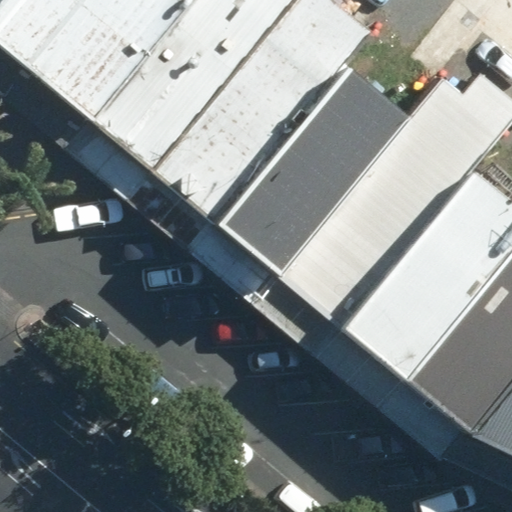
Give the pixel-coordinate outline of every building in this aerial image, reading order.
[(0,0),(0,44),(93,121),(193,0),(0,0)] [(193,0),(93,121),(152,170),(293,0),(193,0)] [(375,35),(332,0),(293,0),(152,170),(218,224),(349,66),(375,35)] [(357,0),(377,17),(392,0),(357,0)] [(280,274),(410,116),(349,66),(218,224),(280,274)] [(410,116),(280,274),(342,325),(472,169),(511,121),(511,99),(480,73),(462,95),(442,79),(410,116)] [(511,201),(472,169),(342,325),(410,383),(511,257),(511,201)] [(511,257),(410,383),(473,436),(511,387),(511,257)] [(511,387),(473,436),(511,454),(511,387)]
